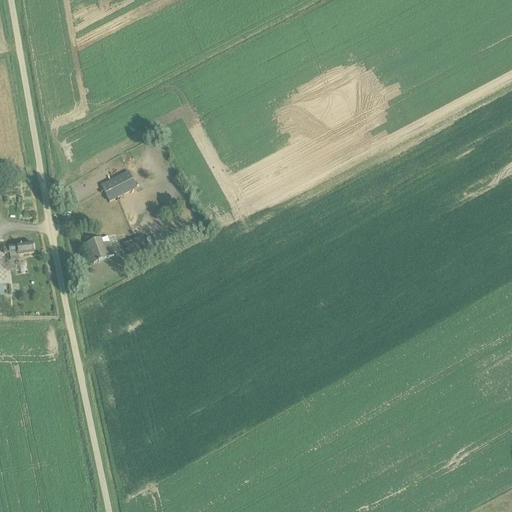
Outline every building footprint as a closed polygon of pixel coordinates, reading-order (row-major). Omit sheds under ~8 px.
[(129,173),(101,188),(109,203),(137,189),(129,173)] [(124,246),(129,257),(147,249),(143,238),(124,246)] [(102,239),(86,245),(92,264),(113,256),(109,245),(104,246),(102,239)] [(113,253),(121,250),(117,240),(109,244),(113,253)] [(8,248),(3,248),(4,255),(9,255),(10,260),(18,259),(17,256),(33,254),(32,244),(8,248)]
